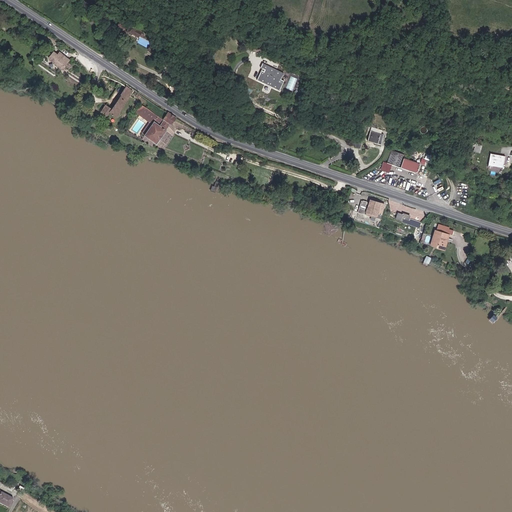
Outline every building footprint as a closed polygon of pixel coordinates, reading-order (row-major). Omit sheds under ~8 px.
[(144,32),(124,20),(120,27),(134,35),(135,33),(141,36),(143,33),(144,32)] [(160,53),(154,46),(151,49),(157,55),(160,53)] [(60,54),(56,52),(51,58),(65,69),(72,60),(62,52),(60,54)] [(265,69),(261,79),(286,89),(289,80),(286,79),(288,73),(265,64),(264,66),(267,68),(266,70),(265,69)] [(291,76),(287,88),(293,90),(297,78),(291,76)] [(129,85),(114,107),(108,103),(102,113),(108,117),(112,111),(119,115),(135,90),(129,85)] [(157,120),(147,134),(160,143),(169,130),(167,129),(172,122),(174,124),(178,118),(171,113),(166,119),(143,104),(140,109),(157,120)] [(144,132),(147,134),(157,120),(140,109),(137,112),(151,122),(144,132)] [(373,131),(371,141),(384,144),(386,135),(373,131)] [(482,142),(475,141),(474,148),(481,150),(482,142)] [(405,155),(394,151),(390,163),(394,165),(418,172),(421,163),(404,157),(405,155)] [(491,151),(489,162),(504,164),(506,153),(491,151)] [(372,201),(370,201),(367,211),(383,216),(387,202),(373,198),(372,201)] [(367,211),(370,201),(364,199),(361,210),(367,211)] [(401,211),(398,218),(410,223),(413,216),(401,211)] [(439,230),(437,229),(433,245),(448,249),(452,234),(450,234),(452,227),(441,224),(439,230)] [(0,482),(0,494),(12,501),(17,493),(0,482)]
